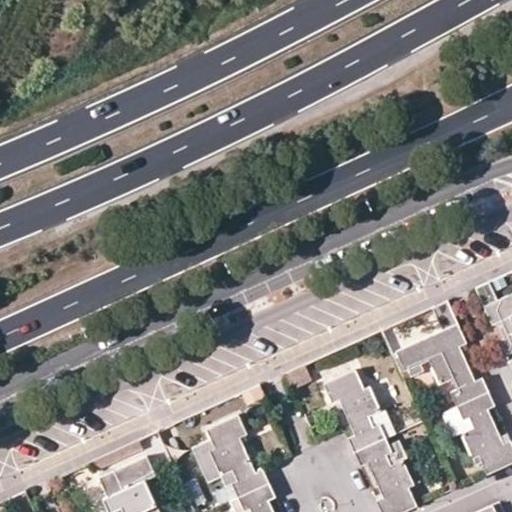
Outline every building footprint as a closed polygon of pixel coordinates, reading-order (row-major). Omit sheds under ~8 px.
[(498,298),(490,280),(476,287),(484,304),(498,298)] [(511,290),(498,298),(484,304),(492,321),(496,319),(503,336),(499,338),(511,365),(511,290)] [(447,299),(431,306),(441,329),(396,349),(404,369),(409,366),(412,373),(423,368),(420,361),(429,357),(439,382),(451,377),(455,387),(450,389),(457,404),(488,389),(481,375),(474,378),(458,344),(466,341),(447,299)] [(306,363),(287,372),(294,388),(313,379),(306,363)] [(354,450),(386,436),(379,421),(372,424),(368,414),(380,408),(368,383),(364,386),(355,368),(324,382),(332,400),(338,397),(354,432),(346,435),(354,450)] [(241,401),(266,390),(263,383),(238,394),(241,401)] [(487,472),(511,460),(511,443),(510,438),(502,441),(487,407),(494,404),(488,389),(457,404),(463,418),(469,415),(473,426),(462,431),(476,462),(481,459),(487,472)] [(208,426),(212,436),(193,445),(209,479),(233,468),(237,479),(232,481),(238,495),(270,481),(263,467),(256,470),(240,435),(247,432),(238,413),(208,426)] [(386,436),(354,450),(360,465),(368,461),(383,495),(376,498),(382,511),(396,511),(416,503),(408,484),(413,482),(402,458),(407,455),(399,438),(389,442),(386,436)] [(161,511),(146,477),(155,473),(147,455),(100,475),(109,494),(115,491),(124,511),(161,511)] [(238,495),(231,499),(236,511),(275,511),(269,498),(276,494),(270,481),(238,495)]
